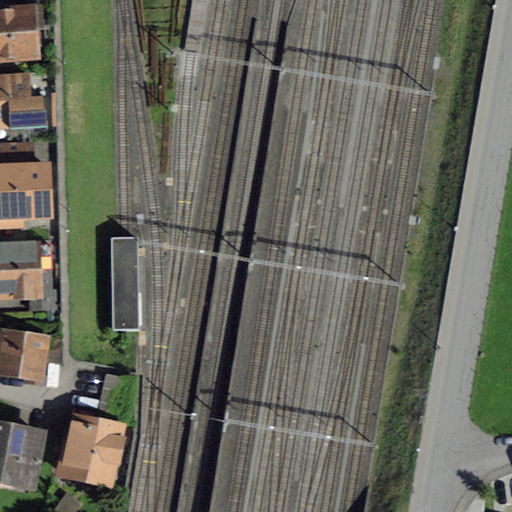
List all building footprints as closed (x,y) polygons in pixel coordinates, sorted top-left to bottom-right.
[(0,14),(0,58),(32,56),(30,32),(37,31),(37,29),(48,28),(47,0),(40,0),(39,0),(40,6),(19,8),(20,13),(0,14)] [(0,143),(30,142),(29,128),(46,126),(44,96),(27,97),(26,84),(0,85),(0,143)] [(31,143),(0,143),(0,226),(22,226),(22,219),(34,218),(34,212),(46,211),(46,187),(33,187),(31,143)] [(112,331),(138,331),(137,239),(111,240),(112,331)] [(0,246),(0,292),(39,290),(41,309),(55,309),(55,289),(49,290),(48,243),(0,246)] [(1,335),(0,344),(0,370),(28,374),(27,382),(42,384),(48,342),(1,335)] [(125,422),(134,380),(106,374),(97,416),(125,422)] [(65,443),(59,472),(111,483),(118,452),(112,451),(117,428),(80,420),(75,445),(65,443)] [(0,427),(0,478),(31,484),(41,435),(0,427)]
